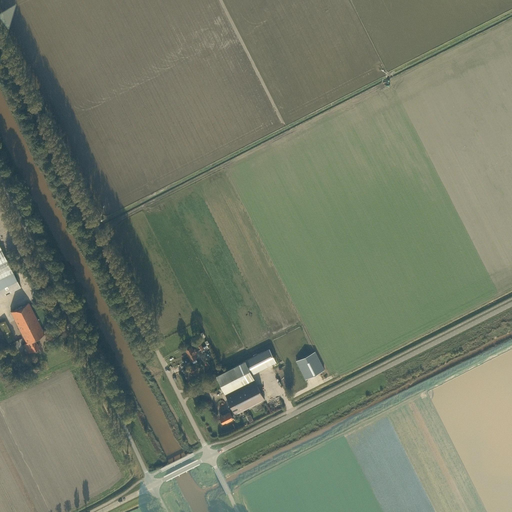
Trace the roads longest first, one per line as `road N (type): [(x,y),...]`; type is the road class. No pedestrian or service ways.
road 1 (unclassified): [(210,456),(0,42)]
road 2 (unclassified): [(150,485),(0,179)]
road 3 (unclassified): [(210,456),(511,304)]
